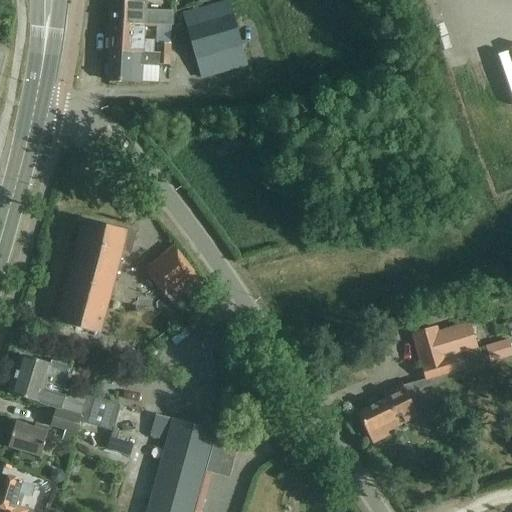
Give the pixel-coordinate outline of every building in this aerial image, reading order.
[(360,14),(356,0),(326,0),(333,22),(360,14)] [(111,2),(110,24),(143,26),(170,27),(171,15),(145,14),(145,4),(111,2)] [(201,78),(247,65),(229,2),(183,15),(201,78)] [(143,26),(110,24),(109,53),(152,54),(153,43),(142,42),(143,26)] [(157,44),(156,55),(169,55),(170,45),(157,44)] [(152,54),(109,53),(108,82),(140,83),(141,67),(156,67),(157,65),(168,66),(169,55),(156,55),(152,54)] [(58,325),(77,329),(99,334),(118,252),(131,254),(136,233),(81,221),(58,325)] [(145,270),(165,295),(178,311),(206,289),(173,248),(145,270)] [(427,380),(413,384),(416,391),(429,387),(454,380),(452,374),(448,359),(461,355),(479,349),(471,322),(438,332),(437,328),(414,334),(427,380)] [(511,322),(496,326),(498,334),(511,330),(511,322)] [(511,353),(508,340),(500,343),(504,359),(511,356),(511,353)] [(28,401),(51,408),(60,411),(64,398),(51,394),(54,385),(63,388),(70,368),(51,362),(50,366),(20,357),(8,395),(28,401)] [(386,401),(358,414),(373,444),(387,437),(385,432),(382,427),(395,420),(398,426),(426,412),(416,391),(413,384),(402,388),(384,397),(386,401)] [(85,396),(84,401),(65,396),(64,398),(60,411),(75,415),(73,421),(107,431),(105,437),(111,438),(113,431),(112,430),(120,407),(85,396)] [(144,422),(149,405),(137,402),(132,419),(144,422)] [(75,415),(60,411),(51,408),(46,425),(59,429),(56,439),(66,442),(69,432),(70,432),(73,421),(75,415)] [(155,416),(149,437),(165,442),(171,420),(155,416)] [(8,448),(27,454),(40,458),(48,429),(34,425),(33,429),(15,424),(8,448)] [(191,511),(201,476),(161,464),(148,511),(191,511)] [(0,475),(0,511),(26,511),(25,511),(14,508),(22,482),(0,475)]
